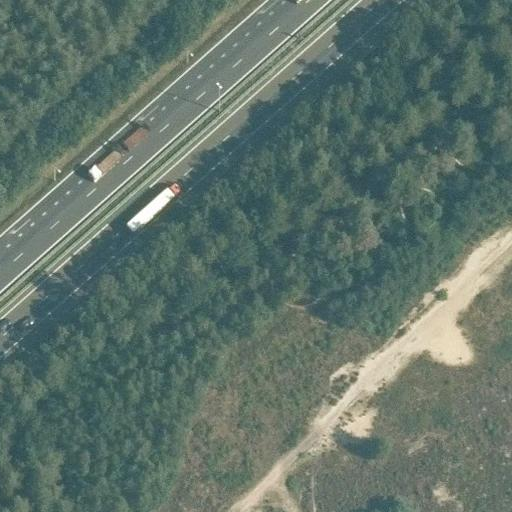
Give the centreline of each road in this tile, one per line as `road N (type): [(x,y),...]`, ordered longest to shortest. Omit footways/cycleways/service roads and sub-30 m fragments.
road 1 (motorway): [(0,341),(383,0)]
road 2 (motorway): [(309,0),(0,272)]
road 3 (track): [(234,511),(511,241)]
